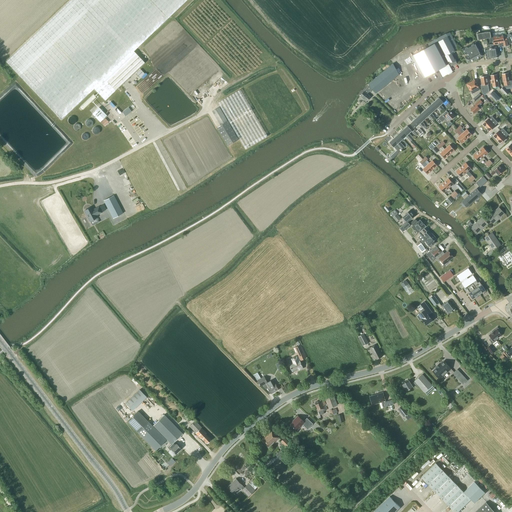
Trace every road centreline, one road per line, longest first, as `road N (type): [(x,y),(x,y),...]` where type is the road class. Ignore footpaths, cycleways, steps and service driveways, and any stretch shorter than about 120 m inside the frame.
road 1 (tertiary): [(160,511),(191,493),(231,440),(278,403),(397,363),(499,305)]
road 2 (secondary): [(129,511),(0,340)]
road 3 (residential): [(0,185),(95,170),(198,115)]
road 4 (track): [(499,305),(452,237),(406,199)]
